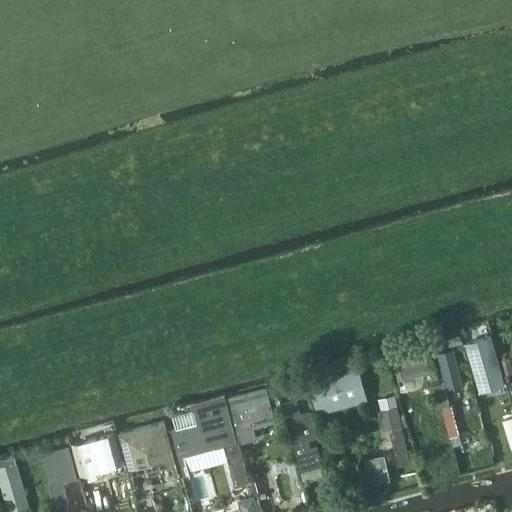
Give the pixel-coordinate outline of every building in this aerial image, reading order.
[(491,335),(466,342),(480,392),(505,385),(491,335)] [(426,383),(439,379),(432,356),(437,354),(434,343),(417,348),(416,345),(391,352),(395,366),(400,382),(405,380),(407,389),(426,383)] [(448,389),(464,385),(453,348),(438,353),(448,389)] [(511,358),(511,356),(501,358),(505,374),(511,371),(511,358)] [(309,381),(318,414),(369,401),(360,367),(309,381)] [(449,404),(443,379),(431,382),(436,406),(449,404)] [(239,440),(241,448),(253,445),(258,439),(253,420),(274,415),(266,387),(226,397),(237,441),(239,440)] [(237,441),(226,397),(225,394),(191,403),(193,409),(172,415),(176,427),(172,429),(184,475),(228,463),(234,485),(249,482),(241,448),(239,440),(237,441)] [(301,412),(297,397),(282,401),(300,470),(323,464),(317,443),(311,445),(309,439),(317,437),(310,410),(301,412)] [(450,437),(460,435),(452,403),(441,406),(450,437)] [(383,408),(378,409),(387,446),(392,445),(396,466),(411,462),(397,405),(383,408)] [(165,427),(121,439),(129,469),(173,458),(165,427)] [(114,434),(78,444),(85,471),(122,462),(114,434)] [(70,505),(64,483),(79,478),(69,443),(40,452),(57,509),(70,505)] [(383,454),(364,458),(370,484),(389,479),(383,454)] [(0,484),(1,484),(9,511),(18,511),(31,508),(17,460),(16,461),(15,455),(0,458),(0,484)] [(255,477),(250,478),(255,496),(258,511),(263,511),(260,498),(267,497),(265,492),(259,494),(255,477)] [(258,511),(255,496),(238,501),(241,511),(258,511)]
